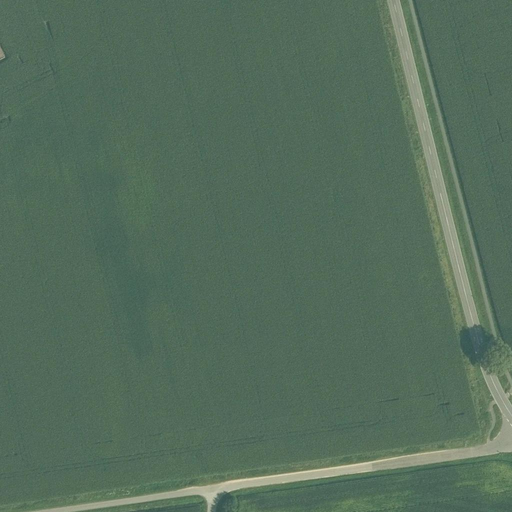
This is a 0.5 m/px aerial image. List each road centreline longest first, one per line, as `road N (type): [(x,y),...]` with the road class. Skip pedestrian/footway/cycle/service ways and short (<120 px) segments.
road 1 (tertiary): [(511,417),(475,335),(394,0)]
road 2 (unclassified): [(511,446),(212,490)]
road 3 (unclassified): [(212,490),(61,511)]
